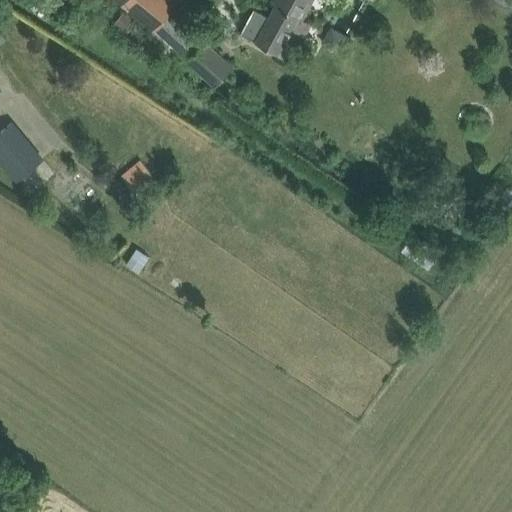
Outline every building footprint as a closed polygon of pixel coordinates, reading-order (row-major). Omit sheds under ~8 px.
[(119,0),(154,29),(177,0),(119,0)] [(254,7),(240,32),(255,40),(273,50),(278,53),(299,17),(301,19),(311,0),(270,0),(270,2),(274,4),(268,15),(254,7)] [(152,36),(163,46),(168,41),(185,57),(203,37),(173,10),(152,36)] [(123,11),(114,23),(123,29),(132,18),(123,11)] [(350,56),(359,42),(338,28),(329,42),(350,56)] [(212,87),(232,65),(204,39),(184,61),(212,87)] [(27,172),(42,159),(12,122),(0,131),(0,159),(17,180),(19,178),(27,172)] [(139,160),(121,175),(132,189),(151,174),(139,160)] [(27,172),(19,178),(25,185),(32,179),(27,172)] [(136,248),(126,263),(138,271),(148,255),(136,248)]
